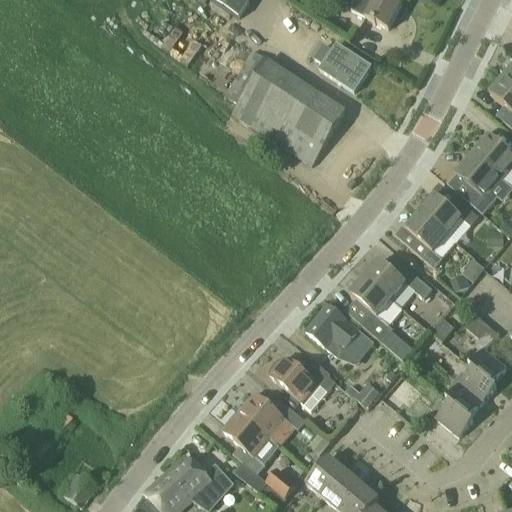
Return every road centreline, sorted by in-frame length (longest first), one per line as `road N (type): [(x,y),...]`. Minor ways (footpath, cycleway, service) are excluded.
road 1 (residential): [(109,511),(161,438),(381,191),(488,0)]
road 2 (residential): [(355,436),(419,489),(470,467),(511,420)]
